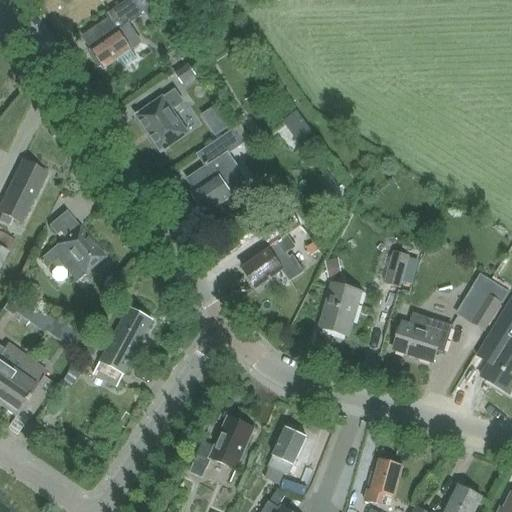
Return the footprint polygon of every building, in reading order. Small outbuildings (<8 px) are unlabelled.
[(152,8),(146,0),(129,0),(107,16),(109,20),(84,37),(92,49),(89,51),(99,67),(103,65),(104,67),(117,58),(122,66),(135,58),(125,42),(135,36),(129,26),(142,16),(141,15),(152,8)] [(183,86),(197,76),(189,65),(175,75),(183,86)] [(138,116),(166,155),(194,136),(177,112),(189,103),(179,90),(169,97),(167,96),(138,116)] [(217,138),(231,128),(218,107),(204,117),(217,138)] [(318,138),(300,112),(285,123),(303,148),(318,138)] [(240,175),(233,164),(235,162),(230,155),(242,146),(250,140),(241,127),(198,157),(205,167),(188,179),(196,190),(191,193),(206,215),(232,197),(224,186),(240,175)] [(0,204),(0,213),(1,214),(0,215),(0,221),(8,226),(11,219),(21,224),(46,174),(22,161),(0,204)] [(81,226),(80,227),(67,212),(53,224),(49,227),(57,236),(60,233),(65,239),(59,245),(39,261),(45,269),(56,260),(76,283),(85,275),(107,257),(81,226)] [(267,245),(292,229),(282,214),(257,231),(267,245)] [(0,267),(14,240),(0,233),(0,267)] [(292,283),(304,274),(294,258),(288,262),(277,245),(242,269),(256,289),(283,271),(292,283)] [(409,256),(392,252),(384,284),(400,289),(409,256)] [(342,276),(338,259),(325,262),(328,279),(342,276)] [(362,294),(346,289),(334,285),(320,329),(348,338),(362,294)] [(503,304),(487,295),(470,323),(485,333),(503,304)] [(511,332),(511,296),(495,325),(511,335),(511,332)] [(152,322),(129,309),(95,375),(118,387),(152,322)] [(443,355),(452,328),(413,315),(410,326),(402,324),(394,350),(433,363),(437,353),(443,355)] [(511,397),(511,394),(511,346),(504,342),(482,379),(511,397)] [(0,395),(16,373),(27,357),(7,344),(3,349),(0,347),(0,395)] [(27,357),(16,373),(0,395),(0,405),(15,416),(18,412),(28,419),(52,384),(44,378),(48,372),(27,357)] [(235,474),(253,433),(226,421),(214,451),(202,446),(192,468),(206,474),(210,463),(235,474)] [(287,477),(303,440),(285,432),(268,469),(287,477)] [(393,499),(401,469),(378,463),(373,481),(369,480),(363,503),(380,508),(383,496),(393,499)] [(475,511),(482,499),(458,487),(446,511),(421,511),(416,509),(414,511),(475,511)]
